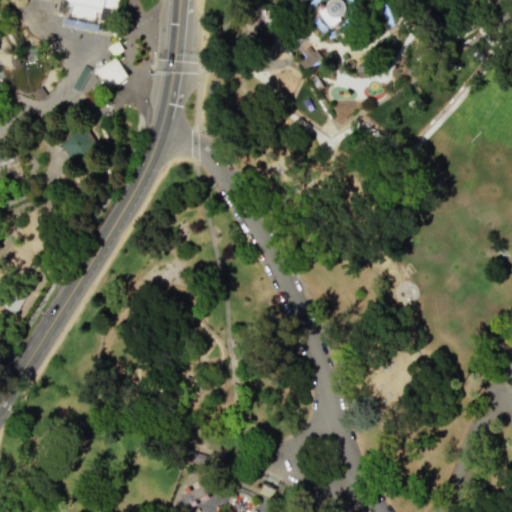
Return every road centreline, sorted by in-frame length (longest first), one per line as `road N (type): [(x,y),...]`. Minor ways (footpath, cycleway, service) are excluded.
road 1 (residential): [(162,125),(212,159),(252,219),(292,296),(359,481),(378,511)]
road 2 (residential): [(179,0),(167,111),(142,173),(0,399)]
